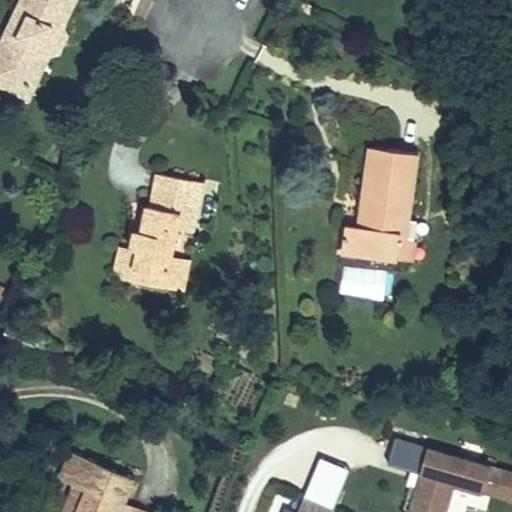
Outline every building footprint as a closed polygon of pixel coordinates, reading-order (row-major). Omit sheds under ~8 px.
[(17,0),(0,37),(0,67),(13,41),(10,32),(12,27),(20,24),(31,0),(17,0)] [(13,41),(0,67),(0,72),(33,88),(43,66),(58,35),(74,0),(31,0),(20,24),(12,27),(10,32),(13,41)] [(58,35),(43,66),(57,63),(65,47),(58,35)] [(0,72),(0,95),(24,107),(33,88),(0,72)] [(351,133),(357,219),(335,221),(336,250),(393,245),(390,202),(410,200),(405,128),(351,133)] [(189,250),(196,211),(153,204),(151,222),(143,221),(138,249),(130,248),(127,265),(135,266),(130,299),(164,304),(169,274),(173,247),(189,250)] [(113,296),(130,299),(135,266),(127,265),(118,263),(113,296)] [(169,274),(164,304),(176,306),(181,276),(169,274)] [(509,511),(511,506),(511,498),(391,458),(382,482),(415,493),(408,511),(445,511),(448,504),(470,511),(509,511)] [(120,511),(130,489),(66,462),(56,487),(73,494),(89,501),(84,511),(120,511)] [(73,494),(64,511),(84,511),(89,501),(73,494)]
